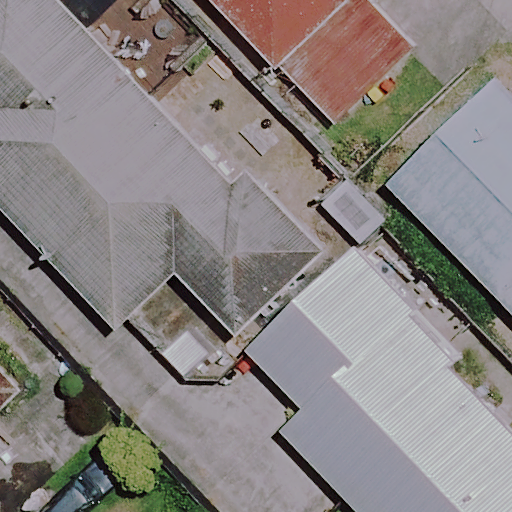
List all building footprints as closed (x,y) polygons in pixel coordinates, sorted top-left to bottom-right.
[(257,347),(368,244),(393,221),(292,113),(248,155),(247,154),(233,167),(76,0),(0,0),(0,184),(132,325),(188,273),(257,347)] [(229,0),(358,133),(436,58),(379,0),(229,0)] [(511,87),(507,83),(403,185),(511,295),(511,87)] [(511,398),(368,244),(257,347),(316,410),(297,428),(375,511),(511,511),(511,424),(503,415),(511,406),(511,398)] [(0,432),(34,400),(0,363),(0,432)]
